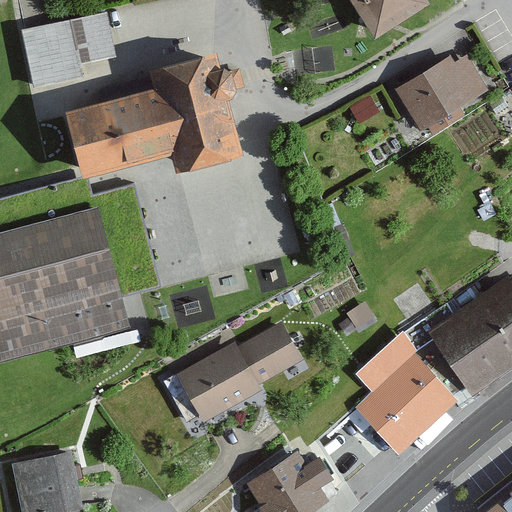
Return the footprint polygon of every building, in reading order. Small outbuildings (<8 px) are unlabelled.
[(82,52),(117,45),(107,0),(102,0),(22,17),(36,82),(86,72),(82,52)] [(351,0),(375,38),(428,5),(424,0),(351,0)] [(217,68),(212,53),(146,71),(151,89),(61,113),(79,179),(170,154),(175,173),(240,155),(225,97),(232,93),(234,83),(231,73),(224,69),(217,68)] [(397,91),(423,133),(491,91),(469,55),(454,64),(450,58),(397,91)] [(0,363),(130,328),(97,208),(0,234),(0,363)] [(472,395),(511,366),(511,288),(505,278),(427,334),(472,395)] [(177,375),(203,423),(259,392),(256,387),(301,362),(281,325),(237,349),(233,344),(177,375)] [(454,402),(400,341),(359,377),(377,397),(360,412),(397,453),(454,402)] [(10,464),(20,511),(80,511),(67,452),(10,464)] [(247,487),(263,511),(314,511),(327,503),(318,490),(331,481),(317,459),(305,468),(295,454),(247,487)] [(511,511),(511,494),(485,511),(511,511)]
